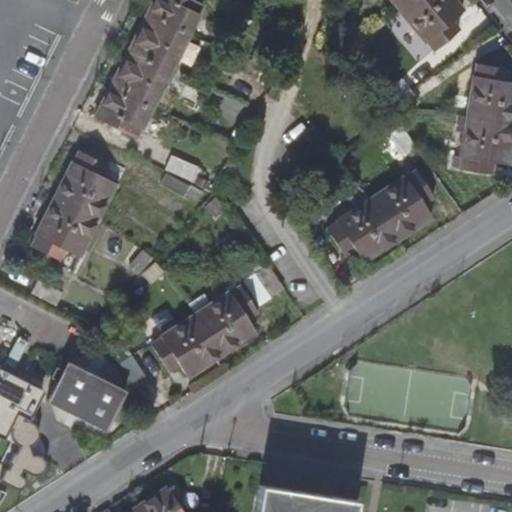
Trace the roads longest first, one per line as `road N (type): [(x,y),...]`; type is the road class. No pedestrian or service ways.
road 1 (residential): [(511,216),(220,400)]
road 2 (residential): [(511,473),(264,434),(220,400)]
road 3 (residential): [(109,0),(0,218)]
road 4 (residential): [(220,400),(48,511)]
